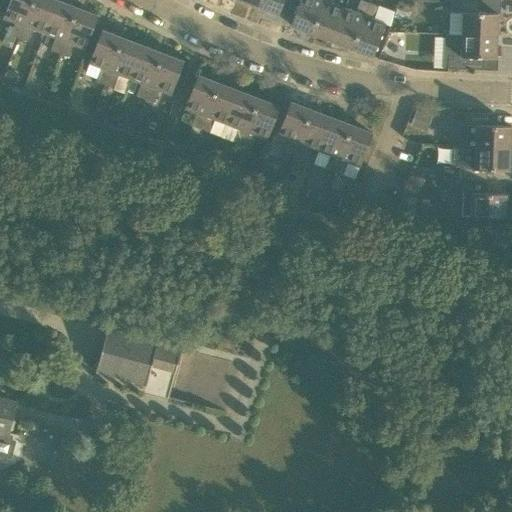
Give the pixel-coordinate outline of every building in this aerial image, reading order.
[(19,38),(33,0),(9,0),(3,17),(15,22),(10,35),(19,38)] [(44,33),(57,0),(55,0),(33,0),(19,38),(28,42),(33,29),(44,33)] [(60,54),(77,8),(74,7),(74,6),(73,6),(73,7),(57,0),(44,33),(56,37),(51,50),(60,54)] [(283,0),(259,0),(258,6),(260,7),(260,8),(261,9),(261,8),(278,14),(283,0)] [(312,33),(324,0),(300,0),(291,25),(308,32),(307,33),(308,33),(309,32),(312,33)] [(332,41),(344,8),(333,4),(334,0),(324,0),(312,33),(314,34),(314,35),(315,36),(315,35),(332,41)] [(352,49),(369,3),(361,0),(360,0),(355,13),(344,8),(332,41),(348,47),(348,48),(349,49),(349,48),(352,49)] [(449,34),(462,35),(497,36),(498,14),(478,13),(478,1),(451,0),(450,13),(449,34)] [(373,57),(385,24),(373,20),(378,7),(369,3),(352,49),(355,50),(355,51),(356,51),(356,50),(373,57)] [(74,44),(85,49),(98,16),(81,10),(81,9),(80,8),(80,9),(77,8),(60,54),(69,57),(74,44)] [(105,84),(122,38),(119,37),(120,36),(119,36),(118,37),(101,30),(89,63),(101,67),(96,80),(105,84)] [(497,36),(462,35),(449,34),(445,37),(444,53),(448,56),(448,68),(475,69),(476,58),(496,59),(497,36)] [(130,79),(142,46),(126,40),(127,39),(125,39),(122,38),(105,84),(114,87),(119,74),(130,79)] [(145,99),(163,54),(160,53),(160,52),(159,51),(159,52),(142,46),(130,79),(141,83),(136,96),(145,99)] [(154,103),(159,90),(171,94),(183,62),(167,55),(167,54),(166,54),(165,55),(163,54),(145,99),(154,103)] [(201,129),(218,83),(215,82),(216,81),(215,81),(214,82),(197,75),(185,108),(197,112),(192,126),(201,129)] [(226,124),(238,91),(222,85),(223,84),(221,84),(218,83),(201,129),(210,132),(215,119),(226,124)] [(241,144),(258,99),(256,98),(256,97),(255,96),(255,97),(238,91),(226,124),(237,128),(232,141),(241,144)] [(255,135),(267,139),(279,107),(262,100),(263,99),(262,99),(261,100),(258,99),(241,144),(250,148),(255,135)] [(294,156),(311,110),(308,109),(308,108),(307,108),(307,109),(290,102),(278,135),(290,139),(285,152),(294,156)] [(319,150),(331,118),(315,112),(315,111),(314,110),(314,111),(311,110),(294,156),(303,159),(308,146),(319,150)] [(416,111),(411,126),(424,131),(430,116),(416,111)] [(460,125),(460,147),(510,149),(511,126),(491,125),(491,114),(464,113),(463,125),(460,125)] [(334,171),(351,126),(348,124),(349,124),(348,123),(347,124),(331,118),(319,150),(330,155),(325,168),(334,171)] [(360,166),(361,162),(372,133),(355,127),(356,126),(355,126),(354,127),(351,126),(334,171),(343,175),(348,161),(360,166)] [(443,180),(459,181),(486,182),(487,170),(509,171),(510,149),(460,147),(454,146),(453,167),(444,166),(443,180)] [(144,165),(149,152),(140,148),(134,162),(144,165)] [(486,182),(459,181),(443,180),(443,193),(471,194),(470,216),(505,218),(506,194),(486,193),(486,182)] [(158,342),(107,329),(96,372),(146,385),(144,392),(168,399),(181,348),(158,342)] [(11,460),(16,442),(11,441),(12,436),(7,435),(16,402),(0,398),(0,461),(5,463),(6,459),(11,460)]
